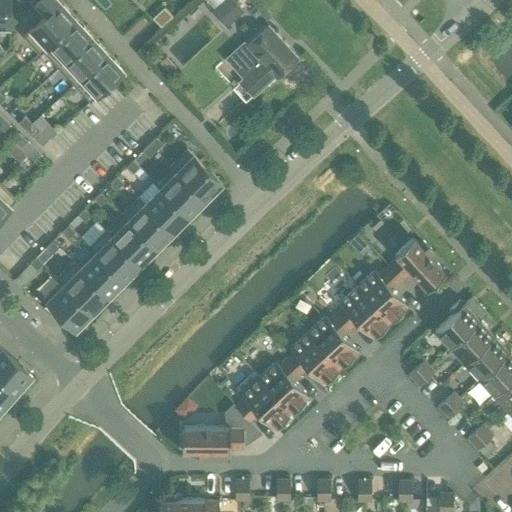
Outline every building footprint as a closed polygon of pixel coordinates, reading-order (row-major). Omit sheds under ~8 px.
[(8,0),(0,0),(0,30),(9,31),(8,0)] [(40,54),(43,51),(42,51),(76,20),(58,0),(38,0),(36,3),(47,15),(24,36),(40,54)] [(232,0),(224,0),(213,11),(225,25),(242,10),(232,0)] [(160,27),(172,16),(164,7),(152,18),(160,27)] [(43,51),(58,67),(92,36),(77,21),(76,20),(42,51),(43,51)] [(234,60),(230,63),(242,76),(238,80),(239,82),(240,83),(250,94),(251,95),(252,96),(260,89),(275,76),(276,77),(297,57),(269,25),(268,25),(248,44),(244,40),(240,43),(247,50),(246,51),(245,50),(234,60)] [(58,67),(73,84),(107,53),(93,38),(92,36),(58,67)] [(107,53),(73,84),(89,102),(123,71),(108,54),(107,53)] [(18,123),(25,130),(32,123),(25,116),(18,123)] [(3,117),(0,120),(0,128),(3,132),(11,124),(3,117)] [(32,123),(25,130),(32,136),(39,129),(32,123)] [(156,137),(149,143),(156,150),(163,143),(156,137)] [(21,148),(28,154),(35,147),(27,140),(21,148)] [(156,150),(149,143),(142,150),(149,157),(156,150)] [(35,147),(28,154),(35,161),(42,154),(35,147)] [(169,165),(173,168),(205,200),(214,191),(220,185),(222,183),(187,148),(169,165)] [(126,166),(133,173),(140,166),(133,159),(126,166)] [(157,185),(160,188),(161,187),(189,216),(198,207),(204,201),(205,200),(173,168),(171,170),(157,185)] [(117,176),(110,182),(117,189),(124,182),(117,176)] [(0,183),(0,216),(17,199),(0,183)] [(160,188),(145,203),(144,203),(173,232),(175,230),(182,223),(188,217),(189,216),(161,187),(160,188)] [(101,192),(94,199),(101,205),(107,199),(101,192)] [(121,213),(124,217),(125,216),(157,248),(159,246),(166,239),(171,233),(173,232),(144,203),(145,203),(138,196),(121,213)] [(84,208),(78,215),(85,222),(91,215),(84,208)] [(124,217),(109,232),(141,264),(143,262),(150,255),(155,249),(157,248),(125,216),(124,217)] [(68,224),(62,231),(68,238),(75,231),(68,224)] [(89,246),(92,249),(93,248),(124,280),(126,278),(134,271),(139,265),(141,264),(109,232),(106,228),(105,230),(91,244),(89,246)] [(397,255),(388,264),(402,279),(411,271),(427,288),(426,288),(427,289),(446,271),(445,271),(429,254),(433,251),(423,240),(419,243),(414,237),(414,236),(394,254),(395,255),(395,254),(397,255)] [(52,240),(45,247),(52,254),(59,247),(52,240)] [(92,249),(77,264),(108,296),(110,294),(117,287),(123,281),(124,280),(93,248),(92,249)] [(36,256),(29,263),(36,270),(43,263),(36,256)] [(56,278),(60,281),(92,312),(101,303),(107,298),(108,296),(77,264),(74,260),(60,274),(56,278)] [(375,270),(358,285),(390,320),(392,318),(392,319),(405,307),(404,307),(407,304),(407,305),(408,304),(407,304),(392,288),(402,279),(388,264),(378,273),(375,269),(375,268),(374,269),(375,270)] [(60,281),(44,297),(76,329),(92,312),(60,281)] [(344,305),(336,312),(350,327),(358,320),(372,336),(372,337),(373,337),(372,336),(375,333),(376,334),(388,323),(387,322),(390,320),(358,285),(340,301),(339,301),(340,302),(344,305)] [(448,346),(449,347),(480,318),(480,317),(479,318),(464,302),(465,301),(464,302),(463,303),(460,299),(449,309),(453,313),(434,329),(433,330),(434,331),(435,330),(449,346),(448,346)] [(325,315),(308,331),(340,365),(342,363),(343,364),(355,353),(355,352),(357,350),(358,351),(359,350),(358,349),(357,349),(343,334),(350,327),(336,312),(329,319),(326,315),(325,314),(325,315)] [(463,362),(463,363),(495,333),(494,334),(480,319),(481,318),(480,318),(449,347),(450,346),(464,362),(463,362)] [(294,351),(287,357),(301,373),(308,366),(323,382),(322,382),(323,383),(324,382),(323,381),(326,379),(326,380),(339,368),(338,368),(340,365),(308,331),(291,347),(290,346),(290,347),(291,348),(291,347),(294,351)] [(478,378),(510,349),(509,349),(509,350),(494,334),(495,334),(495,333),(463,363),(464,363),(465,362),(479,377),(478,378)] [(0,347),(0,379),(16,393),(32,375),(0,347)] [(493,394),(511,376),(511,353),(509,350),(510,350),(510,349),(478,378),(478,379),(479,378),(493,393),(493,394)] [(254,371),(291,411),(293,409),(294,410),(306,399),(305,398),(308,395),(309,396),(308,395),(294,379),(301,373),(287,357),(279,364),(276,361),(277,360),(276,360),(275,360),(276,361),(259,376),(254,371)] [(424,359),(416,366),(427,378),(435,370),(424,359)] [(427,378),(416,366),(409,373),(419,385),(427,378)] [(291,411),(254,371),(237,388),(241,392),(240,392),(241,393),(242,393),(245,396),(236,405),(250,420),(259,412),(273,427),(273,428),(274,428),(274,427),(276,425),(277,425),(289,414),(289,413),(291,411)] [(507,410),(511,405),(511,376),(493,394),(493,395),(494,394),(508,409),(507,410)] [(0,409),(1,410),(16,393),(0,379),(0,409)] [(453,391),(446,398),(456,409),(464,402),(453,391)] [(456,409),(446,398),(438,405),(449,417),(456,409)] [(483,422),(475,430),(486,441),(493,434),(483,422)] [(182,424),(182,451),(183,451),(183,450),(191,450),(191,455),(206,455),(206,450),(229,450),(229,451),(230,451),(230,450),(230,448),(243,448),(243,427),(230,427),(230,425),(229,425),(229,426),(183,425),(183,424),(182,424)] [(486,441),(475,430),(467,437),(478,448),(486,441)] [(487,467),(482,462),(476,467),(481,473),(487,467)] [(235,478),(235,488),(249,488),(249,478),(235,478)] [(276,478),(276,489),(290,489),(290,478),(276,478)] [(317,478),(317,489),(331,489),(331,478),(317,478)] [(357,479),(357,489),(371,489),(371,479),(357,479)] [(398,479),(398,490),(412,490),(412,479),(398,479)] [(249,488),(235,488),(235,499),(249,499),(249,488)] [(290,489),(276,489),(276,499),(290,499),(290,489)] [(331,489),(317,489),(317,500),(331,500),(331,489)] [(371,489),(357,489),(357,500),(371,500),(371,489)] [(412,490),(398,490),(398,500),(412,501),(412,490)] [(439,492),(439,502),(453,502),(453,492),(439,492)] [(218,511),(219,500),(205,500),(205,498),(205,497),(204,497),(204,498),(181,498),(181,493),(167,493),(167,498),(161,498),(161,497),(160,497),(159,511),(218,511)] [(452,511),(453,502),(439,502),(438,511),(452,511)]
